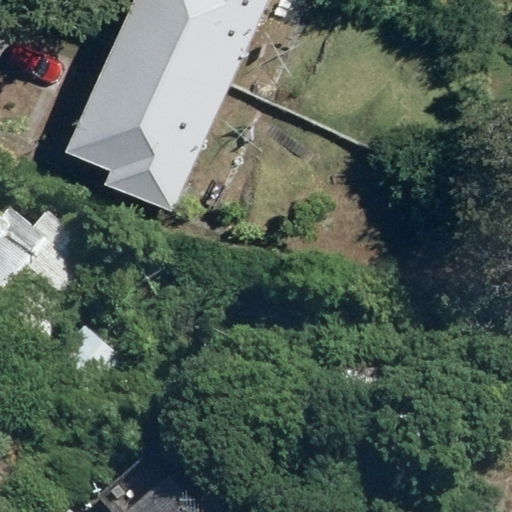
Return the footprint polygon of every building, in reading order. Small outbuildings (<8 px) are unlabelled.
[(126,172),(193,202),(283,0),(157,0),(95,137),(134,155),(126,172)] [(9,209),(0,201),(0,345),(6,350),(36,373),(135,260),(114,234),(80,210),(72,222),(46,206),(39,216),(18,198),(9,209)] [(448,420),(450,369),(349,364),(347,416),(448,420)] [(12,511),(59,445),(0,404),(0,508),(5,511),(12,511)] [(203,477),(159,511),(264,511),(253,502),(240,511),(203,477)]
